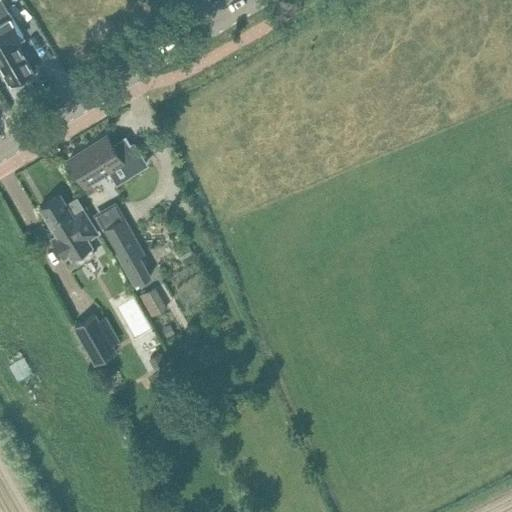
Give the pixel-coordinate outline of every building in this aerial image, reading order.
[(0,64),(11,83),(32,71),(15,42),(24,37),(11,13),(0,19),(0,64)] [(107,135),(69,159),(84,184),(119,163),(126,175),(145,163),(133,143),(130,144),(125,136),(112,144),(107,135)] [(76,197),(66,203),(60,193),(39,206),(57,234),(51,237),(63,257),(69,253),(71,258),(73,256),(77,263),(94,253),(90,246),(92,245),(88,238),(98,231),(76,197)] [(124,217),(104,229),(135,285),(150,276),(127,234),(132,231),(124,217)] [(154,287),(139,294),(151,317),(166,309),(154,287)] [(114,351),(93,313),(73,324),(95,362),(114,351)] [(164,364),(158,352),(149,357),(155,368),(164,364)]
